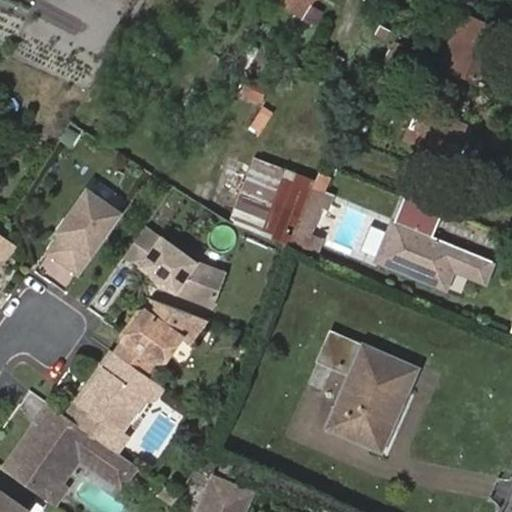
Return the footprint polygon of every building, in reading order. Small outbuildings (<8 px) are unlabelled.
[(297,23),(302,14),(280,0),(279,0),(275,9),(297,23)] [(280,0),(302,14),(315,21),(321,8),(311,2),(312,0),(280,0)] [(459,72),(478,79),(498,28),(450,9),(443,28),(462,36),(457,50),(454,48),(446,67),(459,72)] [(388,29),(382,26),(379,32),(385,35),(388,29)] [(439,89),(444,77),(420,67),(415,78),(439,89)] [(467,105),(472,91),(444,80),(439,94),(467,105)] [(247,82),(244,95),(265,102),(269,88),(247,82)] [(413,118),(410,126),(416,129),(429,134),(424,146),(453,158),(466,126),(424,108),(419,120),(413,118)] [(231,222),(262,234),(290,244),(291,243),(313,186),(315,180),(256,157),(231,222)] [(334,195),(313,186),(291,243),(317,253),(323,239),(312,234),(323,206),(329,209),(334,195)] [(82,273),(123,214),(89,189),(65,222),(69,225),(51,250),(82,273)] [(444,209),(406,193),(395,220),(433,236),(444,209)] [(423,272),(422,277),(445,286),(453,267),(469,274),(484,280),(492,261),(433,236),(395,220),(379,259),(414,274),(416,270),(423,272)] [(197,261),(146,225),(126,255),(142,266),(152,282),(213,305),(225,272),(197,261)] [(0,264),(13,247),(0,237),(0,264)] [(128,340),(117,354),(145,373),(156,358),(167,358),(182,336),(186,338),(194,335),(201,317),(157,300),(148,313),(140,313),(123,336),(128,340)] [(328,426),(375,447),(400,389),(408,392),(418,368),(331,330),(318,360),(350,375),(328,426)] [(105,368),(70,418),(118,452),(129,435),(122,431),(147,396),(154,401),(164,386),(145,373),(117,354),(114,351),(103,366),(105,368)] [(400,389),(375,447),(382,450),(408,392),(400,389)] [(70,418),(50,404),(4,470),(54,505),(66,488),(60,484),(80,457),(110,478),(125,457),(118,452),(70,418)] [(138,466),(125,457),(110,478),(122,487),(138,466)] [(247,511),(255,496),(216,479),(201,511),(247,511)] [(0,491),(0,511),(27,511),(28,511),(0,491)]
